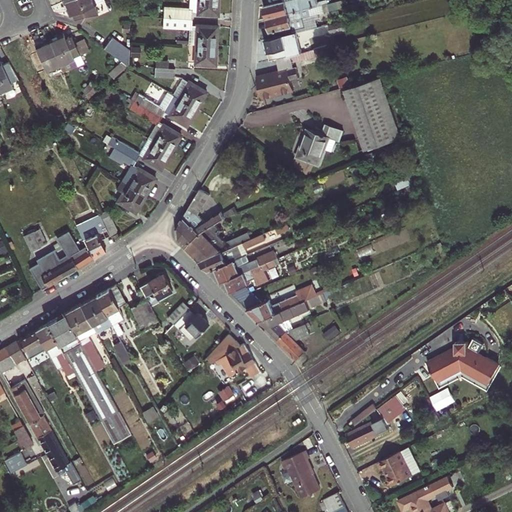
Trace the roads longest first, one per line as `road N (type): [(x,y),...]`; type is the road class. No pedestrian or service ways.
road 1 (residential): [(366,511),(282,360),(156,232)]
road 2 (residential): [(248,0),(236,105),(156,232)]
road 3 (track): [(314,411),(511,275)]
road 4 (residential): [(156,232),(0,331)]
